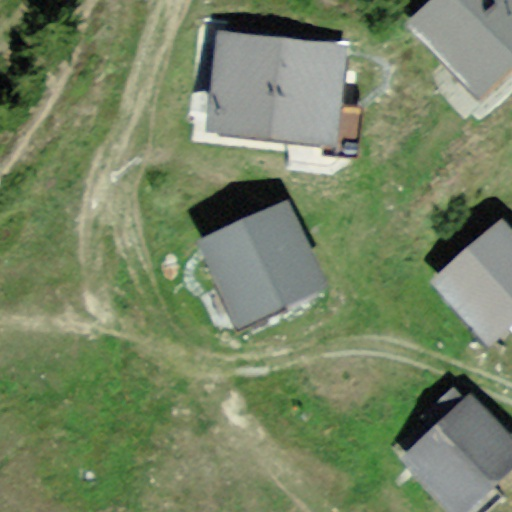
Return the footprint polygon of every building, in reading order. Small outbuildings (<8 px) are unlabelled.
[(511,51),(511,1),(511,0),(444,0),(418,24),(476,85),(511,51)] [(342,109),(327,107),(333,57),(228,45),(219,123),(324,135),(339,137),(342,109)] [(313,295),(309,286),(311,285),(281,219),(261,228),(255,215),(232,226),(238,238),(212,250),(243,316),(271,303),(275,313),(313,295)] [(511,248),(500,235),(445,285),(488,335),(505,319),(511,327),(511,248)] [(511,459),(511,453),(452,390),(423,416),(440,435),(414,460),(459,509),(511,459)]
